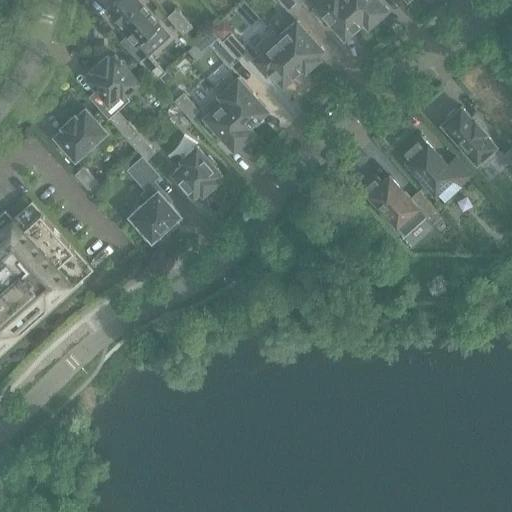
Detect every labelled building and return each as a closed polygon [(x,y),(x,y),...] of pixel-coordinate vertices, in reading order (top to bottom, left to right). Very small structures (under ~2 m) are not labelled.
[(115,0),(108,7),(107,9),(130,33),(121,41),(138,60),(154,79),(164,71),(149,54),(148,53),(153,49),(149,44),(166,30),(138,0),(115,0)] [(299,4),(295,0),(278,0),(290,12),(299,4)] [(368,25),(345,0),(316,0),(318,1),(315,4),(344,37),(363,21),(368,26),(368,25)] [(388,8),(380,0),(345,0),(368,25),(388,8)] [(192,26),(176,8),(167,16),(183,34),(192,26)] [(220,20),(211,28),(218,36),(222,40),(231,32),(234,30),(223,18),(220,20)] [(321,46),(297,19),(277,36),(272,31),(272,32),(305,70),(319,57),(317,54),(318,52),(316,50),(321,46)] [(247,51),(231,32),(222,40),(238,59),(247,51)] [(305,70),(272,32),(255,46),(260,52),(253,58),(266,73),(269,70),(281,82),(285,78),(287,80),(302,67),(305,70)] [(238,59),(222,40),(218,36),(209,44),(229,67),(238,59)] [(89,77),(88,78),(97,88),(89,96),(88,96),(108,118),(129,99),(124,93),(138,80),(114,54),(110,58),(107,55),(91,69),(94,72),(89,77)] [(267,109),(238,76),(235,79),(230,73),(214,88),(253,131),(254,131),(249,125),(267,109)] [(253,131),(214,88),(213,88),(218,94),(202,107),(207,113),(204,116),(234,149),(253,131)] [(199,110),(183,92),(174,100),(190,118),(199,110)] [(496,144),(484,132),(486,131),(475,119),(474,120),(461,106),(458,108),(456,107),(443,118),(445,120),(442,123),(477,161),(478,160),(483,165),(499,151),(494,146),(496,144)] [(75,158),(106,130),(85,107),(76,115),(75,114),(62,125),(64,127),(55,135),(75,158)] [(138,133),(121,114),(112,122),(129,141),(138,133)] [(155,151),(138,133),(129,141),(142,156),(146,159),(155,151)] [(447,164),(420,134),(400,152),(435,191),(453,176),(461,185),(472,174),(456,156),(447,164)] [(220,172),(196,145),(181,159),(184,162),(172,172),(193,196),(200,190),(203,193),(218,179),(216,176),(220,172)] [(151,182),(159,174),(146,159),(142,156),(127,169),(145,189),(141,193),(147,199),(130,215),(137,223),(134,226),(146,238),(153,231),(160,239),(179,222),(175,218),(180,214),(151,182)] [(100,184),(83,165),(74,174),(91,192),(100,184)] [(439,212),(419,190),(410,198),(389,175),(382,182),(375,174),(362,186),(396,224),(417,206),(430,220),(439,212)] [(0,352),(93,269),(31,201),(0,228),(0,352)]
